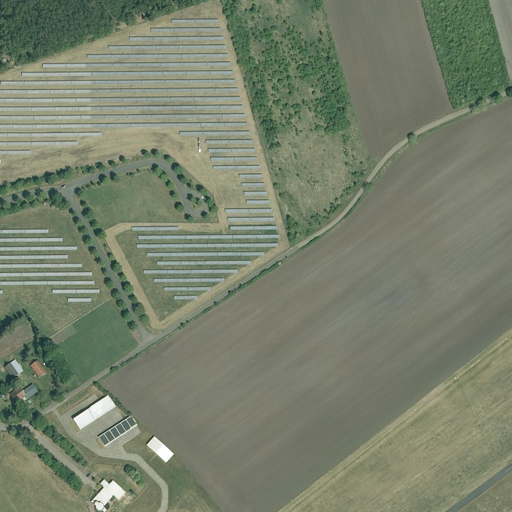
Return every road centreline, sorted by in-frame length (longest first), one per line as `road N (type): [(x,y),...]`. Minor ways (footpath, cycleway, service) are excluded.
road 1 (unclassified): [(511,90),(408,140),(328,227),(148,344)]
road 2 (unclassified): [(148,344),(25,425),(0,424)]
road 3 (unclassified): [(67,192),(148,344)]
road 4 (unclassified): [(183,193),(171,171),(154,163),(71,187)]
